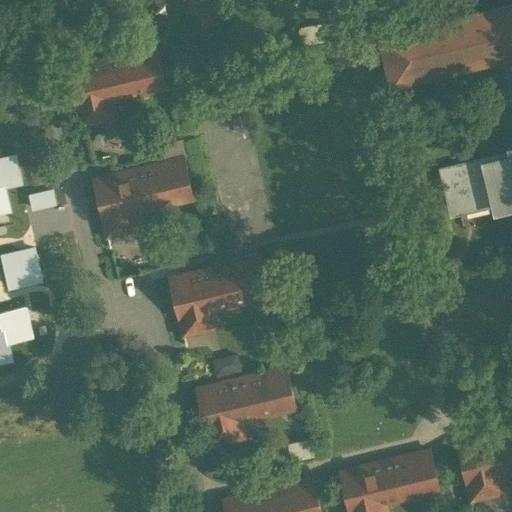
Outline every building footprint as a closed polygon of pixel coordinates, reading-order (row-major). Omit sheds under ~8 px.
[(511,55),(511,0),(497,0),(375,29),(389,85),(511,55)] [(323,21),(299,26),(302,42),(326,38),(323,21)] [(229,36),(213,40),(217,63),(234,60),(229,36)] [(157,43),(90,60),(92,68),(69,73),(79,114),(102,108),(100,100),(167,84),(157,43)] [(420,125),(404,129),(409,153),(425,149),(420,125)] [(182,138),(159,143),(162,159),(183,154),(186,153),(182,138)] [(511,147),(438,165),(449,213),(491,203),(492,211),(511,206),(511,147)] [(16,151),(0,154),(0,211),(12,209),(6,184),(22,181),(16,151)] [(162,159),(116,170),(118,178),(95,184),(105,225),(128,219),(126,211),(193,195),(183,154),(162,159)] [(52,186),(27,192),(31,208),(56,202),(52,186)] [(203,224),(187,228),(192,252),(208,248),(203,224)] [(35,243),(0,251),(0,253),(7,286),(43,278),(35,243)] [(260,253),(192,269),(194,277),(171,283),(181,323),(204,318),(202,310),(269,294),(260,253)] [(278,296),(262,300),(267,323),(283,319),(278,296)] [(0,360),(13,357),(9,341),(33,335),(26,303),(0,308),(0,360)] [(243,348),(218,355),(222,372),(248,365),(243,348)] [(286,364),(219,380),(221,388),(198,394),(208,434),(231,429),(229,421),(296,405),(286,364)] [(511,426),(480,435),(482,442),(459,448),(468,489),(491,483),(490,475),(511,470),(511,426)] [(311,437),(288,442),(291,458),(315,453),(311,437)] [(430,447),(363,463),(364,471),(342,476),(350,511),(371,511),(374,511),(372,504),(440,488),(430,447)] [(321,511),(313,475),(245,491),(247,499),(224,504),(226,511),(321,511)]
